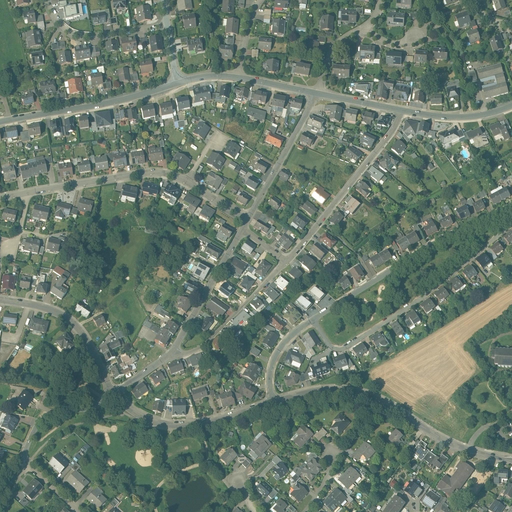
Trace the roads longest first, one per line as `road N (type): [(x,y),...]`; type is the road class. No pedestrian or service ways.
road 1 (residential): [(312,318),(331,349),(343,353),(511,224)]
road 2 (residential): [(273,403),(350,390),(386,403),(444,442),(511,460)]
road 3 (residential): [(312,318),(511,209)]
road 4 (residential): [(287,260),(389,137),(401,110)]
road 5 (tertiary): [(178,81),(0,122)]
road 6 (residential): [(115,392),(153,420),(176,425),(273,403)]
road 7 (residential): [(0,298),(63,312),(87,334),(115,392)]
road 8 (residential): [(186,182),(145,173),(29,192)]
road 9 (residential): [(172,354),(204,348),(287,260)]
road 10 (residential): [(245,224),(317,91)]
road 11 (residential): [(172,354),(245,224)]
road 12 (residential): [(169,25),(73,34),(44,0)]
road 13 (tertiary): [(22,458),(48,411),(87,408),(115,392)]
